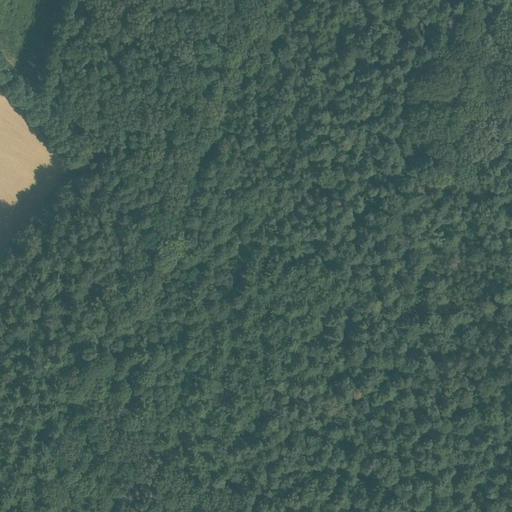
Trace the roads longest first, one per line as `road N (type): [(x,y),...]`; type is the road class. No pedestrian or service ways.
road 1 (track): [(78,394),(240,45)]
road 2 (track): [(78,394),(244,511)]
road 3 (track): [(23,511),(78,394)]
